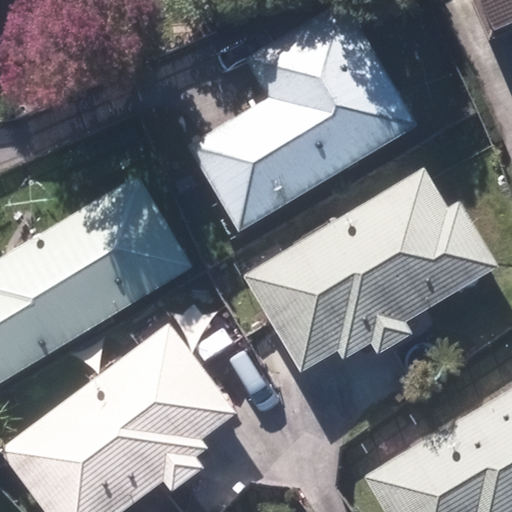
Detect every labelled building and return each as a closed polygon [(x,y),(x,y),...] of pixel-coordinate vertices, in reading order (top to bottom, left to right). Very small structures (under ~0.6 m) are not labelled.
[(194,142),(249,233),(429,122),(354,0),(348,0),(253,59),(274,93),(194,142)] [(511,0),(500,0),(510,26),(511,25),(511,0)] [(434,166),(255,270),(312,369),(349,348),(353,355),(383,338),(391,351),(427,330),(417,313),(507,261),(470,197),(457,205),(434,166)] [(140,174),(0,267),(0,390),(197,259),(140,174)] [(130,511),(258,409),(182,313),(13,449),(64,511),(130,511)] [(511,511),(511,395),(378,472),(401,511),(511,511)]
